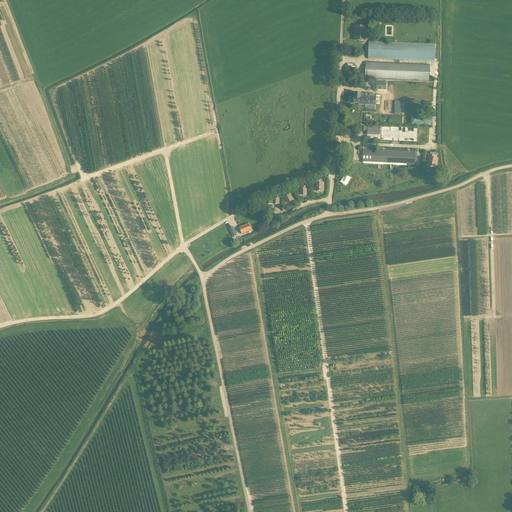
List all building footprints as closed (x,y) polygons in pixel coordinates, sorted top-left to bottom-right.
[(355,26),(355,30),(356,30),(356,40),(364,40),(364,31),(364,30),(365,26),(355,26)] [(369,41),(368,43),(368,59),(434,62),(435,44),(369,41)] [(430,65),(365,62),(365,79),(429,82),(430,65)] [(351,103),(354,103),(354,104),(359,104),(359,105),(366,106),(366,110),(375,110),(376,94),(354,93),(354,99),(352,98),(351,103)] [(384,101),(383,113),(401,113),(401,101),(384,101)] [(432,115),(412,114),(411,125),(431,126),(432,115)] [(422,142),(423,127),(373,125),(373,129),(370,128),(370,131),(387,132),(387,136),(390,136),(390,138),(393,138),(393,141),(422,142)] [(347,135),(338,135),(338,144),(346,144),(347,135)] [(415,165),(415,152),(363,149),(363,162),(415,165)] [(429,156),(427,165),(436,167),(438,158),(429,156)] [(315,191),(324,191),(324,183),(315,183),(315,191)] [(290,195),(284,197),(287,203),(292,200),(290,195)] [(239,227),(242,234),(251,230),(248,223),(239,227)]
